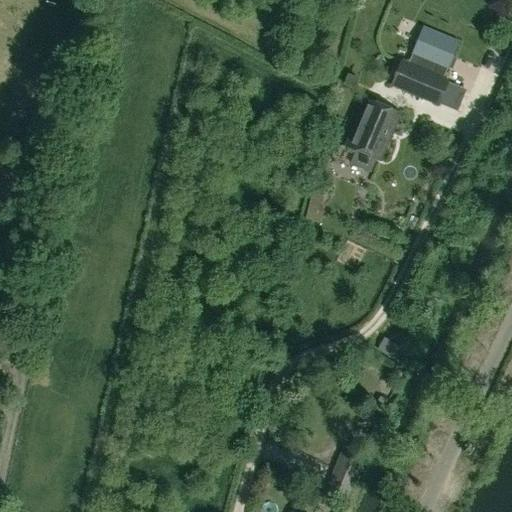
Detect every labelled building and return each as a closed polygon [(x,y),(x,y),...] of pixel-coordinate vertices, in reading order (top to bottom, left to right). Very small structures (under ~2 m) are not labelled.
[(458,33),(421,17),(406,50),(443,66),(458,33)] [(400,64),(390,86),(436,105),(446,83),(400,64)] [(344,84),(354,88),(359,79),(348,74),(344,84)] [(366,101),(347,148),(378,161),(397,114),(366,101)] [(304,219),(319,223),(323,205),(321,204),(323,196),(310,193),(304,219)] [(6,262),(24,266),(27,255),(9,250),(6,262)] [(29,315),(18,283),(0,288),(0,294),(9,321),(29,315)] [(395,384),(399,374),(391,371),(386,381),(395,384)] [(376,402),(382,405),(385,398),(379,396),(376,402)] [(336,461),(323,494),(342,502),(355,468),(336,461)]
